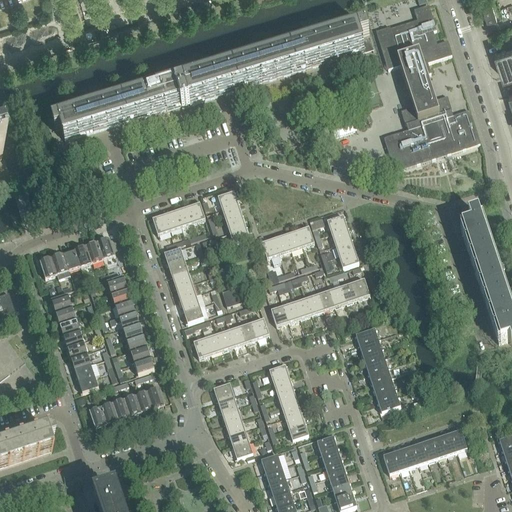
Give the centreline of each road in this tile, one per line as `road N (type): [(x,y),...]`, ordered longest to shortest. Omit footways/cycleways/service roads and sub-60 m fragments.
road 1 (residential): [(129,213),(248,173),(445,215),(491,351)]
road 2 (residential): [(388,511),(347,385),(311,381),(301,351),(189,388)]
road 3 (residential): [(452,0),(511,194)]
road 4 (residential): [(189,388),(129,213)]
road 5 (residential): [(0,264),(35,242),(129,213)]
road 6 (residential): [(68,40),(197,0)]
road 7 (residential): [(84,470),(65,411),(0,432)]
road 8 (residential): [(84,470),(200,433)]
